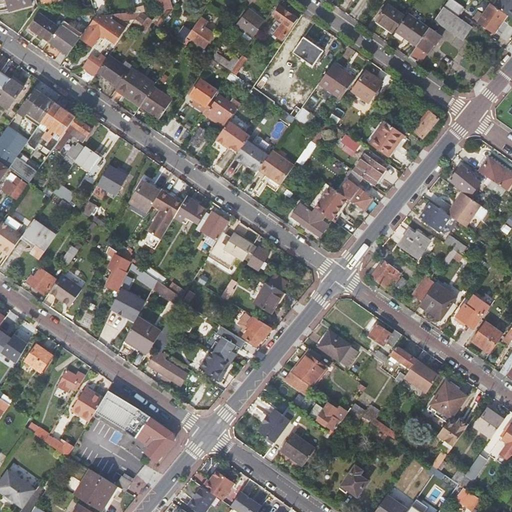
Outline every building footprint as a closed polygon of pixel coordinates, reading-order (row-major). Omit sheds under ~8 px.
[(6,0),(10,12),(31,5),(29,0),(6,0)] [(157,0),(158,9),(173,8),(171,0),(157,0)] [(447,0),(444,6),(456,14),(457,14),(462,7),(453,0),(447,0)] [(511,0),(498,0),(494,6),(507,15),(511,18),(511,0)] [(379,19),(393,29),(403,15),(389,4),(379,19)] [(493,33),(507,15),(494,6),(491,4),(478,22),(493,33)] [(435,18),(445,25),(450,18),(453,19),(456,14),(444,6),(435,18)] [(273,34),(281,40),(297,18),(279,7),(273,16),(282,23),(273,34)] [(263,21),(250,10),(243,18),(242,16),(236,23),(243,30),(240,34),(247,41),(263,21)] [(154,20),(141,12),(134,22),(147,30),(154,20)] [(408,13),(396,30),(417,44),(428,28),(408,13)] [(463,38),(472,25),(456,14),(453,19),(450,18),(445,25),(463,38)] [(32,29),(50,42),(57,31),(51,27),(54,23),(43,15),(32,29)] [(107,15),(98,16),(83,38),(94,45),(103,32),(116,41),(126,28),(107,15)] [(208,22),(201,17),(193,30),(199,34),(194,41),(205,48),(215,34),(205,27),(208,22)] [(391,32),(393,29),(379,19),(377,21),(391,32)] [(417,44),(409,55),(415,59),(422,49),(426,52),(433,43),(440,33),(430,25),(428,28),(417,44)] [(50,42),(69,55),(80,40),(61,27),(57,31),(50,42)] [(199,34),(193,30),(188,37),(194,41),(199,34)] [(440,33),(433,43),(436,44),(442,35),(440,33)] [(313,66),(324,51),(304,37),(293,52),(313,66)] [(109,43),(100,58),(105,62),(110,56),(115,47),(109,43)] [(199,54),(206,60),(209,55),(210,53),(203,48),(199,54)] [(415,59),(419,62),(426,52),(422,49),(415,59)] [(210,53),(209,55),(211,57),(232,71),(235,67),(212,51),(210,53)] [(85,66),(96,75),(98,72),(105,62),(100,58),(94,53),(85,66)] [(243,54),(235,67),(232,71),(236,74),(247,57),(243,54)] [(98,72),(119,87),(130,70),(110,56),(105,62),(98,72)] [(232,71),(211,57),(208,62),(228,76),(232,71)] [(341,98),(354,80),(333,64),(320,83),(341,98)] [(131,99),(141,107),(143,104),(153,90),(138,79),(140,77),(130,70),(119,87),(118,88),(132,97),(131,99)] [(0,95),(11,79),(0,71),(0,95)] [(254,86),(236,74),(232,71),(228,76),(250,92),(254,86)] [(369,102),(383,82),(367,71),(353,90),(369,102)] [(25,85),(13,77),(11,79),(24,88),(25,85)] [(24,88),(11,79),(0,95),(0,98),(10,106),(24,88)] [(196,100),(207,108),(216,95),(218,92),(202,81),(191,97),(196,100)] [(374,108),(380,112),(390,98),(398,85),(393,81),(374,108)] [(153,110),(151,113),(161,120),(173,101),(154,87),(153,90),(143,104),(153,110)] [(55,104),(34,90),(21,108),(42,123),(55,104)] [(202,116),(223,131),(230,121),(237,110),(216,95),(207,108),(202,116)] [(191,107),(202,116),(207,108),(196,100),(191,107)] [(55,103),(55,104),(42,123),(32,137),(31,138),(51,152),(55,148),(75,118),(55,103)] [(141,107),(140,109),(149,115),(151,113),(153,110),(143,104),(141,107)] [(423,138),(439,118),(430,110),(414,129),(423,138)] [(91,130),(75,118),(55,148),(61,152),(73,136),(82,142),(91,130)] [(227,144),(239,152),(249,139),(251,136),(230,121),(223,131),(217,140),(225,146),(227,144)] [(402,135),(384,122),(370,143),(388,155),(402,135)] [(0,138),(0,162),(9,169),(17,159),(31,138),(32,137),(11,123),(0,138)] [(198,149),(207,135),(200,130),(190,144),(198,149)] [(356,151),(361,145),(352,139),(351,138),(346,144),(356,151)] [(249,165),(258,172),(260,169),(270,154),(249,139),(239,152),(235,159),(243,165),(245,162),(249,165)] [(75,162),(85,148),(79,144),(77,147),(75,145),(64,161),(72,167),(75,162)] [(101,159),(85,148),(75,162),(94,174),(98,169),(96,167),(101,159)] [(260,169),(281,184),(295,165),(273,150),(270,154),(260,169)] [(362,177),(373,185),(384,169),(364,155),(353,170),(362,177)] [(511,173),(489,158),(480,171),(492,180),(506,190),(511,180),(511,173)] [(9,169),(30,183),(37,173),(17,159),(9,169)] [(0,177),(3,179),(9,169),(0,162),(0,177)] [(455,184),(454,186),(464,193),(469,196),(480,184),(468,174),(470,172),(463,165),(462,166),(460,164),(448,178),(455,184)] [(127,175),(110,166),(99,185),(117,194),(127,175)] [(362,177),(353,170),(350,168),(345,175),(358,184),(362,177)] [(16,200),(26,185),(12,174),(7,180),(9,182),(3,191),(16,200)] [(349,200),(363,210),(372,197),(347,179),(338,192),(346,198),(349,200)] [(506,190),(492,180),(488,186),(502,195),(506,190)] [(153,205),(161,192),(145,182),(132,203),(148,213),(153,205)] [(186,199),(165,186),(163,189),(184,203),(186,199)] [(320,213),(331,220),(346,198),(338,192),(330,186),(314,209),(320,213)] [(291,192),(285,188),(281,193),(287,197),(291,192)] [(184,203),(163,189),(161,192),(153,205),(161,210),(148,232),(161,240),(174,218),(184,203)] [(469,196),(464,193),(448,214),(451,215),(467,227),(476,213),(482,205),(469,196)] [(188,196),(186,199),(184,203),(174,218),(190,227),(195,220),(199,222),(207,208),(188,196)] [(331,220),(333,222),(349,200),(346,198),(331,220)] [(72,205),(64,200),(59,206),(67,212),(72,205)] [(84,213),(113,233),(114,229),(95,217),(92,215),(99,204),(92,200),(84,213)] [(448,214),(432,202),(421,218),(439,231),(451,215),(448,214)] [(92,215),(95,217),(102,206),(99,204),(92,215)] [(487,209),(482,205),(476,213),(481,217),(487,209)] [(327,226),(331,220),(320,213),(316,218),(305,209),(298,220),(326,240),(333,230),(327,226)] [(211,216),(206,213),(197,228),(209,235),(205,241),(214,246),(228,223),(213,213),(211,216)] [(33,254),(41,260),(57,236),(35,220),(24,235),(39,245),(33,254)] [(3,221),(0,225),(0,246),(4,249),(2,251),(10,256),(24,236),(3,221)] [(418,258),(431,240),(418,232),(416,234),(410,230),(400,245),(418,258)] [(161,240),(148,232),(142,242),(155,250),(161,240)] [(72,248),(79,253),(88,239),(81,234),(72,248)] [(245,261),(254,246),(234,234),(224,248),(245,261)] [(449,236),(444,242),(454,249),(457,251),(461,254),(466,248),(449,236)] [(117,242),(113,249),(119,253),(123,247),(117,242)] [(259,249),(254,246),(245,261),(249,263),(259,249)] [(106,287),(119,293),(127,273),(125,273),(130,261),(119,253),(113,249),(111,247),(106,257),(113,260),(109,269),(113,271),(106,287)] [(260,247),(259,249),(249,263),(258,269),(269,254),(260,247)] [(449,256),(453,259),(454,256),(457,251),(454,249),(449,256)] [(132,262),(129,269),(155,285),(157,280),(143,270),(132,262)] [(399,278),(402,274),(387,262),(383,267),(381,265),(372,277),(387,288),(393,281),(397,284),(401,279),(399,278)] [(50,287),(53,289),(62,276),(45,264),(36,277),(33,275),(28,282),(45,294),(50,287)] [(163,284),(166,279),(146,264),(143,270),(157,280),(163,284)] [(270,284),(283,291),(289,281),(277,273),(270,284)] [(53,289),(51,293),(71,307),(84,288),(64,274),(62,276),(53,289)] [(436,283),(427,276),(414,294),(423,301),(436,283)] [(155,285),(154,287),(162,292),(166,286),(163,284),(157,280),(155,285)] [(401,292),(407,284),(402,280),(396,288),(401,292)] [(170,285),(182,294),(184,290),(173,281),(170,285)] [(272,314),(277,306),(285,293),(283,291),(270,284),(268,283),(255,304),(272,314)] [(423,301),(420,305),(428,311),(430,309),(442,318),(456,298),(442,287),(437,283),(436,283),(423,301)] [(172,301),(177,294),(167,287),(159,299),(165,303),(168,298),(172,301)] [(113,309),(136,322),(138,318),(146,302),(122,289),(113,309)] [(235,293),(229,289),(225,295),(231,299),(235,293)] [(280,308),(288,295),(285,293),(277,306),(280,308)] [(475,329),(484,316),(489,308),(491,305),(475,294),(468,305),(466,303),(456,316),(475,329)] [(232,313),(236,306),(223,297),(218,304),(232,313)] [(430,309),(428,311),(441,320),(442,318),(430,309)] [(171,317),(167,324),(179,331),(183,325),(171,317)] [(140,349),(149,354),(153,347),(162,333),(138,318),(136,322),(128,338),(142,347),(140,349)] [(256,346),(272,327),(259,319),(257,322),(251,318),(244,327),(250,331),(244,339),(256,346)] [(473,341),(490,353),(503,335),(486,323),(473,341)] [(402,334),(396,330),(393,334),(378,324),(372,332),(392,346),(402,334)] [(241,349),(246,341),(222,326),(217,334),(222,338),(218,343),(216,342),(210,350),(214,353),(228,361),(231,363),(236,354),(234,353),(238,347),(241,349)] [(0,330),(0,355),(2,353),(12,339),(0,330)] [(326,340),(320,348),(346,366),(357,351),(329,331),(324,338),(326,340)] [(463,332),(456,341),(462,346),(469,336),(463,332)] [(12,339),(2,353),(18,364),(29,345),(15,335),(12,339)] [(316,345),(320,348),(326,340),(324,338),(322,336),(316,345)] [(142,347),(128,338),(125,344),(138,352),(140,349),(142,347)] [(42,372),(54,356),(39,345),(27,361),(42,372)] [(411,368),(417,360),(398,346),(392,355),(411,368)] [(311,349),(292,372),(313,387),(326,370),(316,362),(321,356),(311,349)] [(166,361),(168,357),(158,351),(149,366),(164,376),(163,377),(171,382),(172,381),(182,387),(188,375),(166,361)] [(217,378),(228,361),(214,353),(204,369),(217,378)] [(511,358),(502,373),(506,377),(508,374),(511,368),(511,358)] [(427,393),(439,376),(417,360),(411,368),(405,378),(427,393)] [(74,396),(87,377),(80,373),(77,377),(68,372),(59,388),(74,396)] [(313,387),(292,372),(286,379),(307,394),(312,387),(313,387)] [(454,446),(469,424),(461,419),(460,421),(457,425),(451,421),(454,417),(468,397),(447,383),(429,409),(448,422),(438,435),(454,446)] [(91,422),(104,401),(93,394),(92,396),(85,392),(73,411),(91,422)] [(107,411),(132,431),(134,428),(140,419),(144,413),(119,394),(107,411)] [(10,405),(0,397),(0,415),(2,417),(10,405)] [(319,404),(313,400),(305,410),(311,415),(319,404)] [(340,421),(342,422),(349,412),(338,404),(335,407),(331,403),(326,409),(319,404),(311,415),(333,430),(340,421)] [(265,423),(259,431),(268,437),(275,442),(295,416),(288,411),(285,415),(276,408),(270,416),(265,423)] [(491,438),(504,420),(488,408),(475,427),(491,438)] [(364,417),(373,424),(376,419),(377,417),(370,412),(368,416),(365,414),(364,417)] [(140,419),(134,428),(139,431),(133,440),(142,448),(145,444),(150,447),(145,453),(157,461),(173,441),(172,433),(150,417),(146,423),(140,419)] [(457,425),(460,421),(454,417),(451,421),(457,425)] [(376,419),(373,424),(395,439),(398,434),(376,419)] [(74,422),(57,449),(67,457),(85,428),(74,422)] [(511,454),(511,453),(511,425),(503,438),(508,442),(497,458),(505,464),(511,454)] [(40,428),(35,435),(46,442),(50,435),(40,428)] [(303,467),(316,449),(294,433),(281,451),(303,467)] [(446,446),(432,465),(438,469),(451,450),(446,446)] [(488,458),(481,453),(466,473),(473,478),(488,458)] [(204,486),(218,496),(223,500),(236,483),(215,468),(208,477),(210,478),(204,486)] [(459,484),(438,469),(433,476),(454,491),(459,484)] [(0,480),(0,492),(5,495),(6,494),(21,505),(21,506),(23,508),(36,490),(8,470),(0,480)] [(75,496),(101,511),(104,511),(120,488),(117,486),(91,470),(75,496)] [(371,475),(363,470),(349,489),(365,500),(375,486),(367,480),(371,475)] [(120,488),(126,492),(132,482),(123,477),(117,486),(120,488)] [(203,485),(188,504),(199,511),(205,511),(218,496),(204,486),(203,485)] [(474,508),(480,499),(463,487),(455,499),(472,511),(474,508)] [(263,504),(243,490),(232,506),(240,511),(257,511),(258,511),(263,504)] [(6,494),(5,495),(21,506),(21,505),(6,494)] [(387,495),(374,511),(407,511),(408,511),(387,495)]
